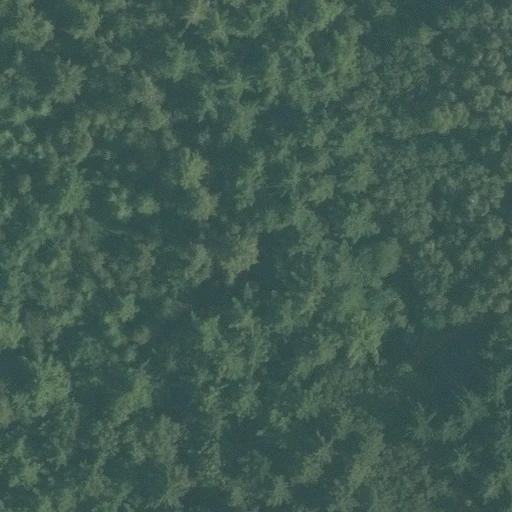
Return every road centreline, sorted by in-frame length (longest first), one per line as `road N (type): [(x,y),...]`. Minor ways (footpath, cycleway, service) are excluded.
road 1 (track): [(448,338),(310,0)]
road 2 (track): [(186,511),(233,470),(448,338)]
road 3 (track): [(468,378),(450,388),(432,441),(440,464),(481,511)]
